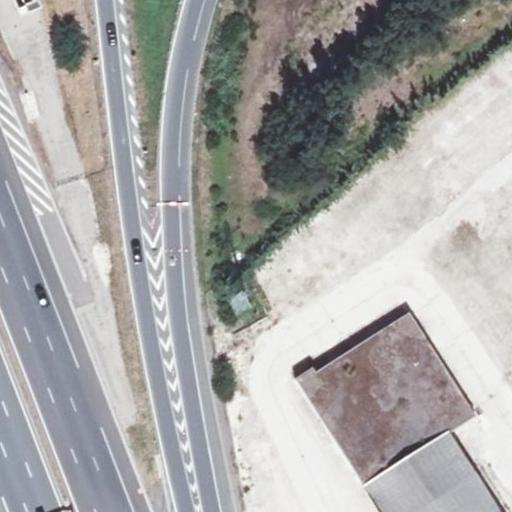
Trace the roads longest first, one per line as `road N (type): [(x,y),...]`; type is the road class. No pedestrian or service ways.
road 1 (unknown): [(511,392),(405,255),(262,339),(257,367),(341,511)]
road 2 (motorway): [(188,511),(129,198),(102,0)]
road 3 (motorway): [(212,511),(177,304),(173,222),(173,140),(194,0)]
road 4 (motorway): [(111,511),(0,226)]
